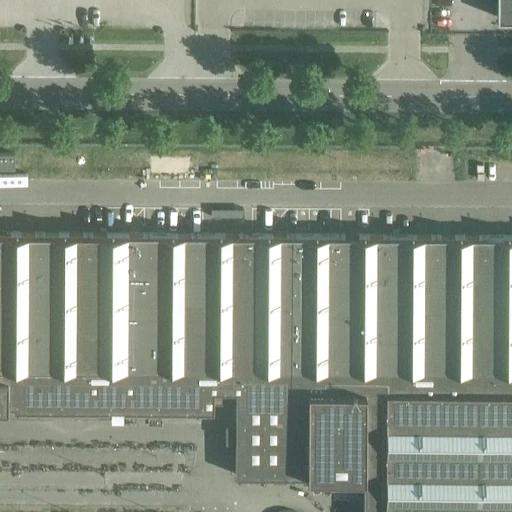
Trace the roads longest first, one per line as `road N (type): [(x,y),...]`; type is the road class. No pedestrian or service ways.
road 1 (unclassified): [(0,96),(511,101)]
road 2 (unknown): [(214,498),(210,449),(200,436),(0,434)]
road 3 (unknown): [(0,498),(201,498)]
